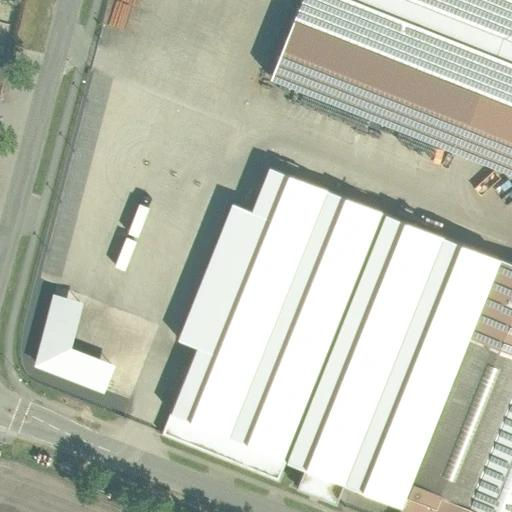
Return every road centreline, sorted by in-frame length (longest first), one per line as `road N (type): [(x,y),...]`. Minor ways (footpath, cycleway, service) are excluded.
road 1 (unclassified): [(0,414),(252,511)]
road 2 (unclassified): [(66,0),(0,247)]
